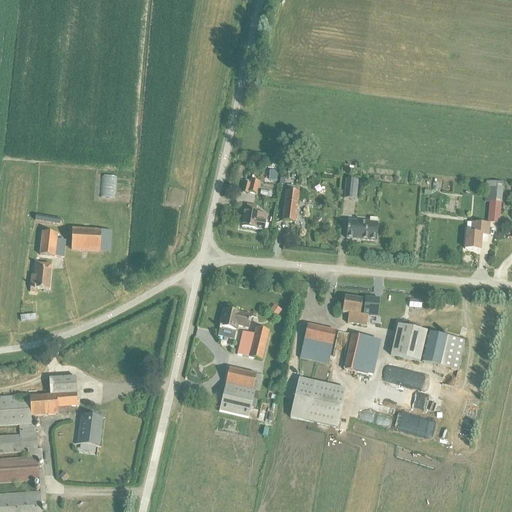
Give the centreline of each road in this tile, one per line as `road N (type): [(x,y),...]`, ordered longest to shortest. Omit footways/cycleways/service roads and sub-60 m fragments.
road 1 (residential): [(203,259),(511,286)]
road 2 (unclassified): [(262,0),(203,259)]
road 3 (unclassified): [(203,259),(143,511)]
road 4 (residential): [(0,351),(62,338),(120,312),(203,259)]
